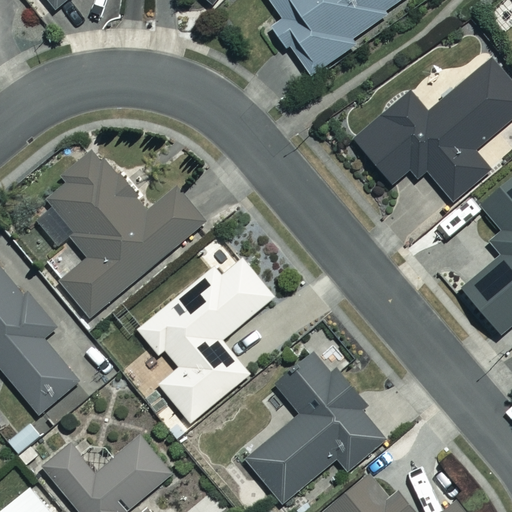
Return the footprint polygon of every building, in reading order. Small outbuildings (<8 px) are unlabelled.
[(45,0),(54,10),(65,0),(45,0)] [(203,0),(214,9),(221,0),(203,0)] [(284,57),(291,52),(309,77),(353,45),(348,37),(399,0),(268,0),(282,19),(265,31),(284,57)] [(511,119),(511,85),(490,60),(427,115),(409,94),(350,144),(388,188),(408,171),(415,180),(424,172),(451,203),(489,171),(473,153),(511,119)] [(97,162),(87,150),(59,174),(66,182),(44,201),(53,211),(37,223),(57,246),(68,236),(87,259),(59,283),(89,319),(203,221),(175,188),(149,210),(103,157),(97,162)] [(511,178),(479,206),(501,232),(487,244),(499,257),(458,292),(496,338),(511,324),(511,178)] [(137,330),(158,356),(164,351),(178,368),(158,385),(190,423),(248,374),(221,341),(274,297),(242,259),(220,277),(213,267),(137,330)] [(22,297),(0,271),(0,369),(37,415),(78,382),(45,341),(57,331),(26,294),(22,297)] [(328,374),(312,354),(274,384),(299,416),(243,461),(278,505),(336,459),(345,471),(384,440),(360,411),(364,407),(334,370),(328,374)] [(129,511),(174,475),(140,434),(93,473),(69,445),(42,468),(78,511),(129,511)] [(384,497),(368,478),(326,511),(462,511),(455,503),(444,511),(412,511),(394,489),(384,497)] [(50,511),(32,489),(2,511),(50,511)]
